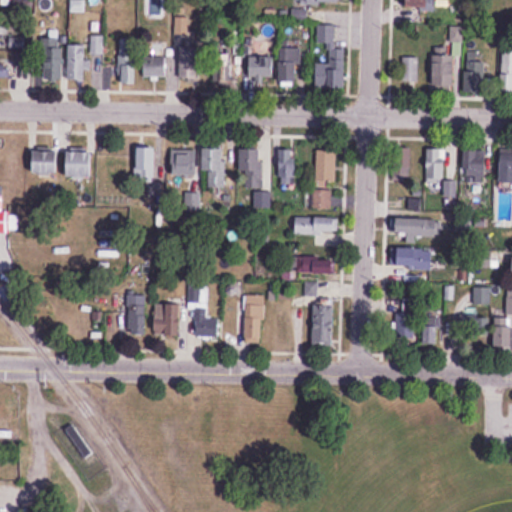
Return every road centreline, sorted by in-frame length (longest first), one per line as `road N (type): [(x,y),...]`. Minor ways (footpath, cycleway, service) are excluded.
road 1 (residential): [(0,107),(511,115)]
road 2 (residential): [(0,366),(511,372)]
road 3 (residential): [(356,369),(371,0)]
